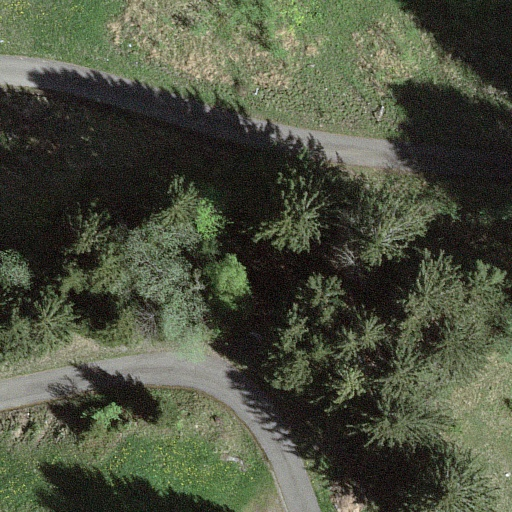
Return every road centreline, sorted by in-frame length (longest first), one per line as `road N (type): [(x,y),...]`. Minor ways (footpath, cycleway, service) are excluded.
road 1 (track): [(511,166),(299,145),(0,71)]
road 2 (track): [(0,396),(173,365),(211,372),(242,393),(277,437),(304,511)]
